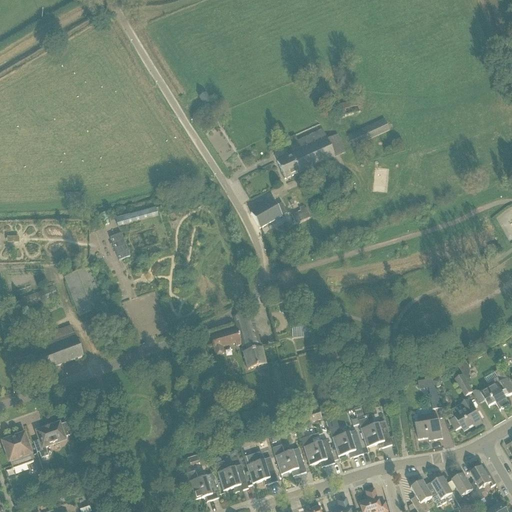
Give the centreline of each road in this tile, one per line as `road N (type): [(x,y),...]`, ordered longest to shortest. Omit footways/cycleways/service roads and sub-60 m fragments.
road 1 (unclassified): [(0,407),(231,315),(261,278),(246,217),(111,0)]
road 2 (residential): [(263,511),(385,466)]
